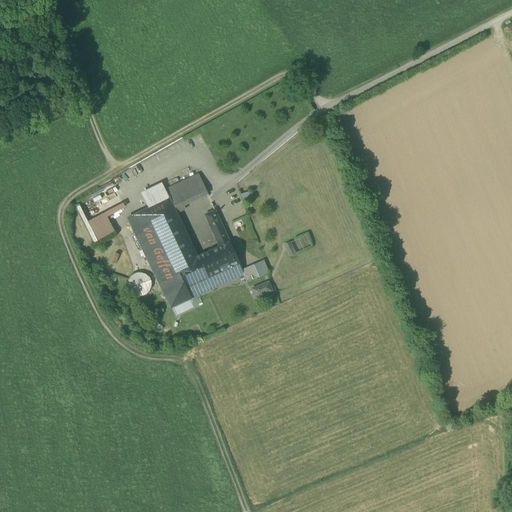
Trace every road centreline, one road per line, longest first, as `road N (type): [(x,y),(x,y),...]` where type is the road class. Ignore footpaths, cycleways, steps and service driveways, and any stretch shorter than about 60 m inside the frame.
road 1 (track): [(110,174),(68,200),(67,241),(104,321),(128,346),(186,361),(246,511)]
road 2 (track): [(110,174),(288,73),(300,75),(321,109)]
road 3 (track): [(0,31),(45,3),(110,174)]
road 4 (residential): [(321,109),(511,9)]
